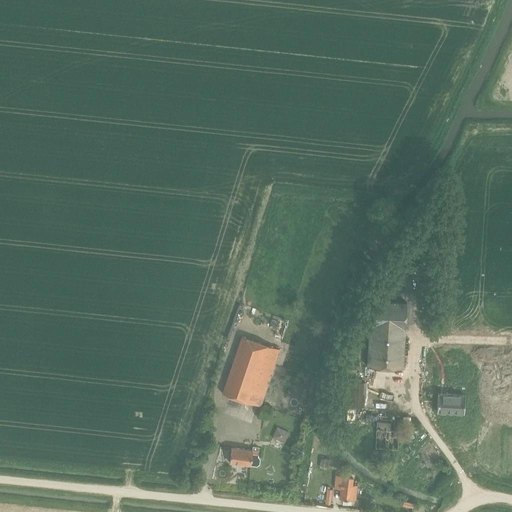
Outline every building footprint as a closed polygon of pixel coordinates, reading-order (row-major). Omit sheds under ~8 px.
[(403,368),(407,302),(372,301),(371,326),(369,326),(367,366),(403,368)] [(260,406),(264,396),(280,348),(242,336),(222,393),(260,406)] [(364,406),(365,382),(348,381),(346,405),(364,406)] [(438,392),(437,412),(463,413),(465,394),(438,392)] [(284,443),(288,433),(277,427),(272,437),(284,443)] [(258,456),(259,447),(253,446),(252,450),(231,447),(229,462),(257,465),(259,463),(260,458),(258,456)] [(328,469),(329,459),(321,458),(320,468),(328,469)] [(352,499),(353,489),(354,485),(352,484),(353,477),(336,475),(334,488),(340,488),(339,497),(352,499)] [(257,476),(247,480),(250,487),(260,483),(257,476)] [(330,505),(333,490),(326,489),(324,504),(330,505)]
